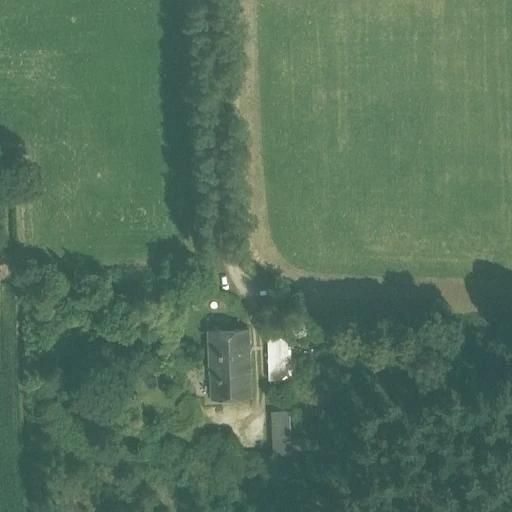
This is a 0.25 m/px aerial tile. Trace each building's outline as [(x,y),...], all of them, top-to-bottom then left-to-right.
[(208,328),(209,362),(250,361),(249,326),(208,328)] [(267,336),(268,360),(288,360),(287,335),(267,336)] [(288,360),(268,360),(269,381),(289,381),(288,360)] [(250,361),(209,362),(210,372),(211,397),(251,396),(250,361)] [(308,452),(308,407),(271,408),(273,454),(308,452)] [(228,430),(231,443),(247,439),(244,426),(228,430)]
